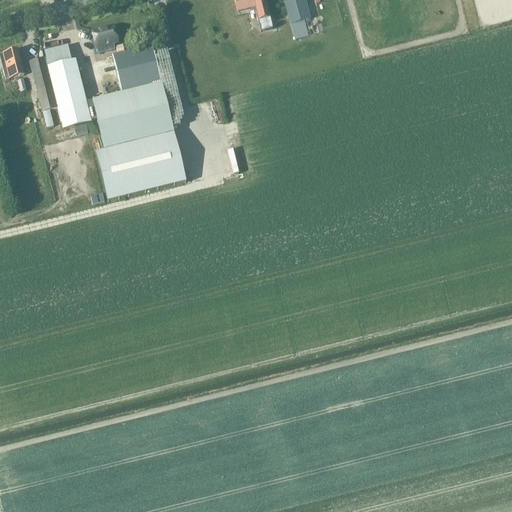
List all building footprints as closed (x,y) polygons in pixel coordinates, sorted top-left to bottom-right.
[(234,0),(238,12),(254,8),(258,22),(261,33),(272,30),(270,19),(264,0),(234,0)] [(314,35),(310,20),(304,0),(283,0),(290,26),(294,41),(314,35)] [(111,29),(91,33),(94,49),(95,49),(96,55),(101,54),(99,48),(115,45),(111,29)] [(96,121),(104,151),(173,134),(151,47),(112,57),(120,93),(121,95),(85,104),(75,61),(71,62),(66,47),(43,52),(47,68),(62,129),(96,121)] [(23,76),(16,51),(4,54),(8,68),(2,70),(5,81),(9,80),(8,80),(23,76)] [(57,110),(44,59),(29,63),(42,113),(57,110)] [(104,152),(94,154),(99,172),(107,203),(113,201),(185,183),(173,134),(104,152)] [(194,165),(185,167),(187,178),(196,177),(194,165)]
